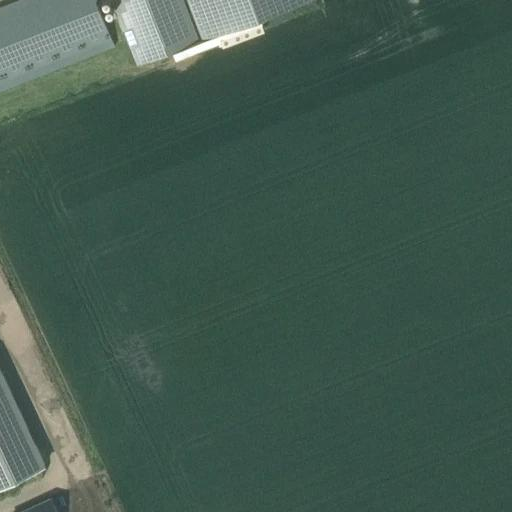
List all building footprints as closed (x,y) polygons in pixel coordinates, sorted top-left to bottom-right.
[(0,79),(110,37),(95,0),(111,0),(134,64),(195,42),(179,0),(18,0),(0,7),(0,79)] [(186,0),(201,40),(218,33),(261,18),(310,0),(186,0)] [(261,18),(218,33),(223,46),(265,30),(261,18)] [(0,485),(45,464),(0,368),(0,485)] [(57,511),(51,498),(21,511),(57,511)]
